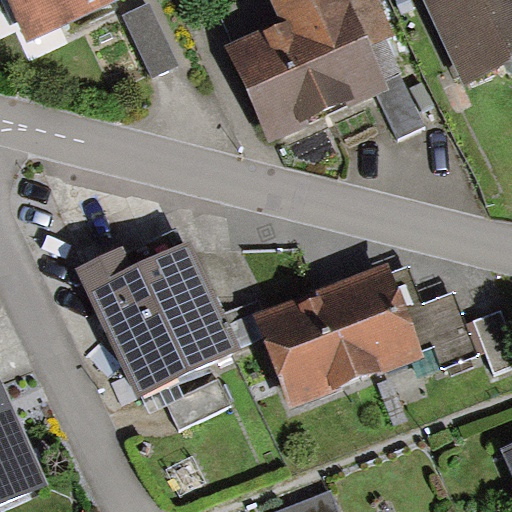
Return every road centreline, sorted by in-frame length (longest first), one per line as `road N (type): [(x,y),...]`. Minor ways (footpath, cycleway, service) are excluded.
road 1 (residential): [(511,254),(0,118)]
road 2 (residential): [(124,511),(106,492),(0,233)]
